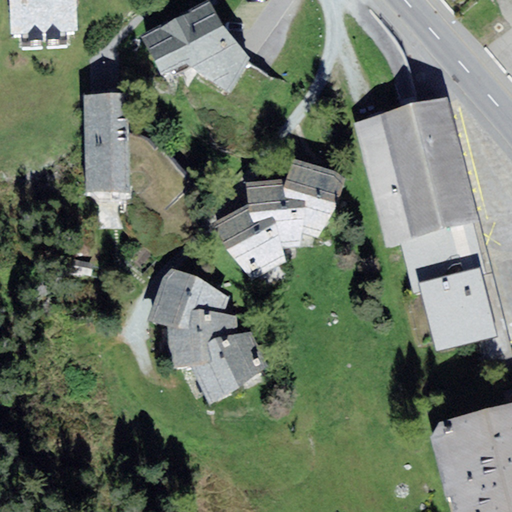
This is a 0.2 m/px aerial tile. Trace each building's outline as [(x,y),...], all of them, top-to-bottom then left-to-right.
[(76,0),(8,0),(11,47),(28,46),(42,46),(47,45),(61,45),(79,43),(76,0)] [(162,75),(188,63),(234,39),(210,0),(141,35),(162,75)] [(446,0),(453,12),(475,0),(446,0)] [(234,39),(188,63),(229,93),(236,81),(249,58),(234,39)] [(43,53),(42,46),(28,46),(29,54),(43,53)] [(130,193),(128,94),(85,95),(87,194),(130,193)] [(462,163),(447,98),(356,120),(386,243),(387,248),(401,245),(400,241),(477,221),(462,163)] [(338,172),(293,159),(286,178),(284,185),(286,196),(307,203),(302,232),(318,238),(337,206),(346,178),(338,172)] [(284,185),(286,178),(246,181),(248,204),(249,214),(256,223),(274,217),(283,249),(298,247),(302,232),(307,203),(286,196),(284,185)] [(249,214),(248,204),(213,224),(227,250),(251,280),(286,263),(283,249),(274,217),(256,223),(249,214)] [(421,292),(427,315),(489,300),(486,288),(480,265),(490,262),(480,220),(477,221),(400,241),(401,245),(413,294),(421,292)] [(200,309),(224,314),(229,296),(194,275),(172,270),(163,280),(147,321),(167,330),(191,328),(191,310),(200,309)] [(498,335),(489,300),(427,315),(436,351),(482,340),(487,365),(511,358),(511,348),(508,331),(498,335)] [(219,337),(237,334),(237,316),(224,314),(200,309),(191,310),(191,328),(167,330),(171,368),(192,366),(212,361),(207,343),(219,337)] [(219,337),(207,343),(212,361),(192,366),(210,405),(268,368),(251,331),(237,334),(219,337)] [(511,511),(511,403),(439,423),(431,438),(444,499),(452,495),(455,511),(511,511)]
